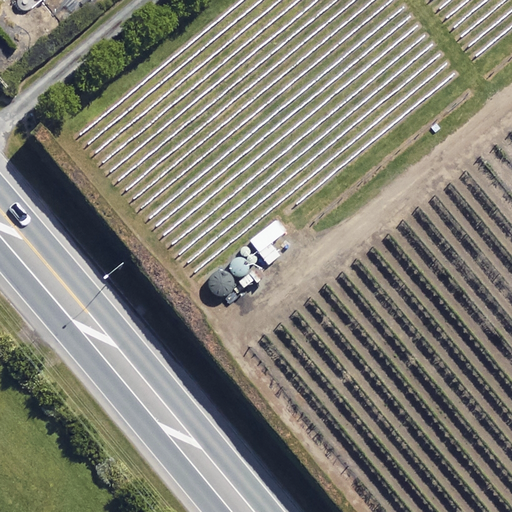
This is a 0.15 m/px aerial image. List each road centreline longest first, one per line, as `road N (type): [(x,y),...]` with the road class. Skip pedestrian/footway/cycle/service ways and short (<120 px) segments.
road 1 (trunk): [(0,225),(240,511)]
road 2 (unknown): [(511,91),(302,264)]
